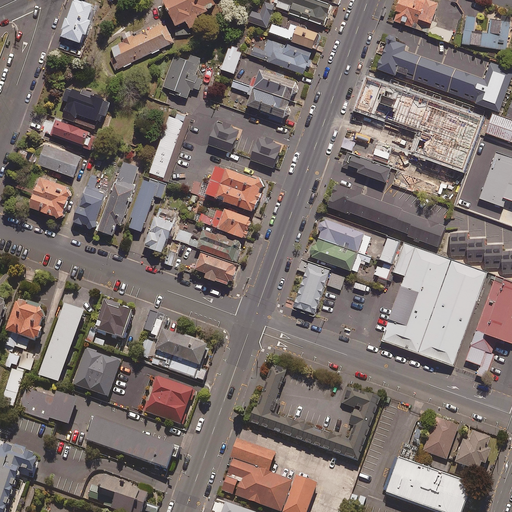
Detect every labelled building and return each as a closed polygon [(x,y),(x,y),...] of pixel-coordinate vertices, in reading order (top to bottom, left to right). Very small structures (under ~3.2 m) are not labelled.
[(216,6),(213,0),(164,0),(175,24),(186,19),(189,27),(200,22),(196,14),(216,6)] [(332,3),(322,0),(280,0),(278,7),(290,11),(289,12),(325,25),(332,3)] [(398,0),(394,10),(399,12),(396,21),(425,33),(437,4),(426,0),(398,0)] [(275,5),(264,1),(260,13),(252,10),(248,21),(267,27),(275,5)] [(72,45),(85,50),(88,41),(91,42),(96,28),(93,27),(99,11),(76,2),(60,46),(70,50),(72,45)] [(476,19),(467,17),(463,44),(505,50),(510,17),(501,16),(500,21),(491,19),(489,34),(474,32),(476,19)] [(174,42),(164,22),(111,48),(115,56),(110,58),(115,70),(174,42)] [(288,29),(272,23),(269,31),(315,49),(321,33),(291,22),(288,29)] [(406,42),(390,36),(377,70),(393,76),(395,70),(475,99),(482,79),(403,49),(406,42)] [(286,45),(269,39),(265,50),(253,45),(250,54),(303,74),(311,51),(287,42),(286,45)] [(188,60),(174,55),(162,89),(187,98),(191,87),(199,90),(209,63),(190,56),(188,60)] [(254,86),(289,99),(296,80),(260,68),(254,86)] [(289,99),(254,86),(247,104),(283,117),(289,99)] [(83,93),(68,88),(63,102),(67,103),(64,112),(66,113),(64,120),(97,131),(99,123),(103,124),(105,118),(108,120),(113,105),(108,103),(106,98),(84,91),(83,93)] [(396,107),(371,99),(364,119),(389,127),(391,123),(407,128),(411,116),(394,110),(396,107)] [(192,118),(171,110),(149,172),(170,179),(192,118)] [(511,119),(494,113),(486,133),(511,142),(511,119)] [(451,126),(419,115),(415,126),(447,137),(451,126)] [(96,134),(56,119),(50,134),(91,149),(96,134)] [(239,129),(216,121),(208,144),(231,152),(239,129)] [(279,150),(255,141),(249,158),(273,167),(279,150)] [(81,155),(45,143),(37,164),(73,177),(81,155)] [(32,151),(19,150),(19,160),(32,161),(32,151)] [(450,159),(426,151),(414,185),(440,194),(449,169),(446,168),(450,159)] [(511,157),(496,152),(479,199),(504,207),(507,198),(511,199),(511,157)] [(111,195),(98,230),(112,235),(117,223),(121,225),(135,185),(132,184),(138,168),(123,162),(111,195)] [(264,181),(216,164),(205,193),(254,211),(264,181)] [(68,186),(39,176),(28,206),(61,217),(70,193),(68,186)] [(166,185),(144,178),(127,226),(142,231),(154,195),(162,198),(166,185)] [(201,183),(194,181),(192,191),(199,192),(201,183)] [(451,221),(345,181),(336,206),(442,246),(451,221)] [(98,230),(111,195),(86,186),(72,223),(91,230),(92,228),(98,230)] [(252,217),(218,204),(213,217),(205,214),(202,222),(245,237),(252,217)] [(173,222),(154,215),(144,245),(162,251),(166,239),(168,239),(173,222)] [(326,220),(319,238),(311,257),(357,273),(362,260),(370,263),(372,257),(365,255),(372,237),(326,220)] [(218,237),(206,232),(200,249),(237,263),(242,250),(244,247),(242,244),(238,242),(236,244),(230,241),(229,238),(220,235),(218,237)] [(467,238),(467,232),(450,233),(451,256),(468,255),(467,238)] [(399,241),(388,237),(380,259),(392,263),(399,241)] [(484,245),(484,238),(467,238),(468,255),(469,262),(485,261),(484,245)] [(502,251),(502,244),(484,245),(485,261),(486,268),(503,267),(502,251)] [(492,273),(419,245),(384,337),(457,365),(492,273)] [(511,250),(502,251),(503,274),(511,273),(511,250)] [(237,266),(206,255),(200,272),(210,275),(208,280),(217,283),(218,279),(232,284),(233,281),(236,282),(240,272),(235,270),(237,266)] [(330,269),(310,262),(295,306),(315,313),(330,269)] [(392,267),(384,264),(382,268),(378,267),(375,274),(391,281),(393,277),(388,275),(392,267)] [(374,277),(361,274),(360,279),(372,282),(374,277)] [(511,280),(496,275),(465,361),(494,372),(505,339),(511,341),(511,280)] [(119,304),(105,299),(95,329),(123,337),(132,310),(119,306),(119,304)] [(46,310),(17,300),(6,330),(9,331),(5,342),(26,350),(30,338),(37,341),(42,327),(40,326),(46,310)] [(84,310),(65,303),(39,374),(59,381),(84,310)] [(208,344),(163,328),(167,315),(149,309),(142,331),(157,337),(155,341),(145,337),(138,356),(151,361),(150,364),(205,383),(209,371),(199,367),(208,344)] [(96,331),(91,329),(87,341),(92,342),(96,331)] [(121,360),(86,348),(73,384),(108,396),(121,360)] [(20,356),(10,352),(5,366),(11,368),(12,363),(17,365),(20,356)] [(23,354),(19,367),(31,371),(35,358),(23,354)] [(291,372),(275,366),(256,417),(362,456),(384,398),(355,387),(339,429),(278,406),(291,372)] [(14,407),(25,371),(17,368),(16,370),(12,369),(1,403),(14,407)] [(193,388),(157,376),(145,411),(180,424),(193,388)] [(55,397),(26,388),(19,410),(49,420),(50,417),(69,423),(77,398),(57,392),(55,397)] [(178,448),(96,418),(87,440),(170,471),(178,448)] [(458,426),(438,419),(434,429),(432,428),(424,451),(446,459),(458,426)] [(489,439),(472,432),(468,442),(463,440),(454,463),(477,471),(480,463),(484,464),(490,450),(485,448),(489,439)] [(245,437),(238,456),(273,469),(280,451),(245,437)] [(38,455),(1,442),(0,445),(0,511),(3,511),(20,466),(33,471),(38,455)] [(273,469),(238,456),(226,488),(284,510),(296,478),(273,469)] [(433,511),(461,511),(472,484),(398,458),(385,495),(433,511)] [(296,478),(284,510),(289,511),(310,511),(322,482),(298,473),(296,478)] [(19,511),(31,481),(24,478),(11,511),(19,511)] [(133,487),(107,478),(103,489),(93,486),(88,498),(104,504),(103,506),(119,511),(143,511),(149,497),(131,491),(133,487)] [(256,511),(226,501),(222,511),(256,511)]
